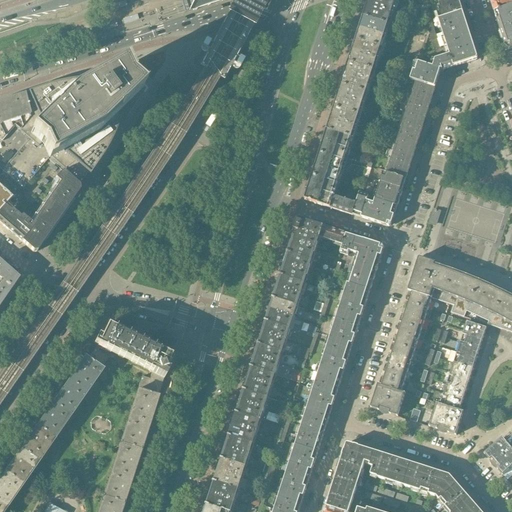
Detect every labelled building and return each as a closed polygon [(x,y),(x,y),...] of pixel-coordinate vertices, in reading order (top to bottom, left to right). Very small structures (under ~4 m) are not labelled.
[(192,0),(187,12),(209,5),(224,0),(233,0),(229,11),(230,11),(247,20),(254,24),(256,25),(267,0),(192,0)] [(396,4),(385,0),(368,0),(363,18),(389,27),(396,4)] [(463,12),(458,0),(442,0),(444,3),(436,5),(431,7),(432,11),(438,9),(439,12),(436,13),(438,20),(463,12)] [(511,0),(500,0),(491,3),(494,12),(511,6),(511,0)] [(511,6),(494,12),(497,21),(511,16),(511,6)] [(421,10),(426,26),(432,24),(427,8),(421,10)] [(471,39),(466,21),(463,12),(438,20),(447,47),(471,39)] [(511,16),(497,21),(500,30),(511,26),(511,16)] [(389,27),(363,18),(356,41),(382,49),(389,27)] [(427,26),(435,51),(440,49),(432,24),(427,26)] [(511,26),(500,30),(506,48),(509,50),(511,49),(511,26)] [(477,57),(474,48),(471,39),(447,47),(440,49),(435,51),(434,51),(419,56),(416,63),(441,71),(442,72),(476,61),(477,57)] [(382,49),(356,41),(349,63),(375,71),(382,49)] [(375,71),(349,63),(341,86),(368,94),(375,71)] [(441,71),(416,63),(411,81),(414,82),(415,82),(435,89),(441,71)] [(0,169),(23,189),(44,164),(44,165),(53,160),(80,184),(84,178),(87,173),(90,175),(92,172),(96,167),(99,161),(103,156),(108,146),(111,142),(113,138),(116,131),(116,129),(117,127),(118,125),(119,122),(119,120),(120,118),(120,115),(121,113),(121,111),(141,91),(133,85),(129,81),(123,67),(97,81),(94,80),(92,80),(89,80),(83,80),(79,80),(74,80),(68,81),(62,82),(54,84),(48,86),(28,93),(24,94),(1,101),(0,101),(0,169)] [(397,76),(410,81),(412,74),(400,70),(397,76)] [(201,77),(193,91),(205,98),(213,84),(208,81),(206,80),(201,77)] [(406,180),(424,125),(435,89),(415,82),(401,128),(386,174),(406,180)] [(368,94),(341,86),(334,108),(361,117),(368,94)] [(361,117),(334,108),(327,131),(351,139),(353,140),(361,117)] [(380,111),(377,121),(382,123),(385,112),(380,111)] [(351,139),(327,131),(320,154),(344,162),(351,139)] [(344,162),(320,154),(312,177),(337,185),(344,162)] [(0,175),(19,191),(21,188),(0,170),(0,175)] [(24,218),(22,216),(24,213),(16,206),(13,211),(6,205),(12,199),(11,198),(0,209),(0,223),(32,253),(36,252),(44,242),(45,242),(73,202),(72,201),(79,191),(79,187),(78,186),(62,172),(55,180),(57,182),(29,223),(24,219),(24,218)] [(406,180),(386,174),(382,173),(379,183),(380,183),(374,201),(397,209),(406,180)] [(338,185),(337,185),(312,177),(305,200),(329,208),(333,197),(334,197),(338,185)] [(511,208),(441,185),(421,249),(511,277),(511,208)] [(0,209),(11,198),(0,188),(0,209)] [(397,209),(374,201),(372,209),(365,207),(368,197),(359,194),(358,199),(352,216),(388,227),(391,225),(397,209)] [(348,202),(334,197),(333,197),(329,208),(352,216),(358,199),(350,197),(348,202)] [(202,223),(195,220),(194,222),(193,222),(190,229),(198,233),(201,226),(201,225),(202,223)] [(323,227),(301,220),(300,222),(297,221),(294,231),(295,231),(320,239),(323,227)] [(346,235),(323,227),(320,239),(342,246),(346,235)] [(320,239),(295,231),(288,253),(312,261),(320,239)] [(367,300),(378,266),(384,248),(383,246),(346,235),(342,246),(340,253),(344,255),(348,256),(351,247),(355,248),(358,249),(344,293),(367,300)] [(312,261),(288,253),(280,276),(305,284),(312,261)] [(511,294),(505,291),(480,280),(454,269),(419,258),(408,292),(412,293),(432,299),(454,307),(451,314),(511,333),(511,294)] [(16,278),(0,263),(0,281),(11,289),(16,282),(16,278)] [(337,277),(341,264),(338,263),(333,276),(337,277)] [(305,284),(280,276),(273,299),(298,307),(305,284)] [(0,281),(0,304),(11,289),(0,281)] [(330,299),(327,297),(328,293),(323,291),(320,302),(318,307),(323,309),(320,318),(324,319),(330,299)] [(358,330),(364,309),(367,300),(344,293),(340,307),(335,323),(358,330)] [(428,310),(432,299),(412,293),(408,304),(428,310)] [(290,332),(298,307),(273,299),(265,324),(290,332)] [(421,331),(428,310),(408,304),(401,324),(421,331)] [(480,350),(487,328),(467,322),(460,343),(480,350)] [(349,357),(354,340),(358,330),(335,323),(326,349),(349,357)] [(282,355),(290,332),(265,324),(257,347),(282,355)] [(415,351),(421,331),(401,324),(395,345),(415,351)] [(312,354),(319,334),(315,332),(317,328),(311,326),(308,336),(313,338),(308,353),(312,354)] [(157,397),(163,379),(167,371),(164,369),(170,358),(107,327),(98,344),(96,347),(106,352),(108,348),(152,370),(149,379),(142,376),(137,390),(157,397)] [(473,370),(480,350),(460,343),(453,364),(473,370)] [(408,372),(415,351),(395,345),(388,366),(408,372)] [(275,378),(282,355),(257,347),(250,370),(275,378)] [(95,349),(87,359),(101,369),(108,358),(95,349)] [(340,384),(346,366),(349,357),(326,349),(317,376),(340,384)] [(86,393),(102,370),(101,369),(87,359),(85,358),(69,381),(86,393)] [(466,391),(473,370),(453,364),(446,384),(466,391)] [(402,393),(408,372),(388,366),(382,386),(402,393)] [(268,401),(275,378),(250,370),(243,393),(268,401)] [(338,392),(340,384),(317,376),(315,385),(338,392)] [(70,416),(86,393),(69,381),(53,404),(70,416)] [(460,411),(466,391),(446,384),(440,405),(460,411)] [(329,419),(335,401),(338,392),(315,385),(306,412),(329,419)] [(398,417),(405,394),(402,393),(382,386),(378,385),(370,408),(398,417)] [(149,423),(157,397),(137,390),(129,417),(149,423)] [(260,424),(268,401),(243,393),(236,413),(235,416),(260,424)] [(280,402),(277,414),(287,417),(290,406),(280,402)] [(53,404),(37,427),(55,438),(70,416),(53,404)] [(460,411),(440,405),(436,404),(429,427),(456,436),(464,413),(460,411)] [(292,406),(278,447),(282,448),(295,407),(292,406)] [(323,437),(329,419),(306,412),(300,430),(323,437)] [(253,446),(260,424),(235,416),(228,438),(253,446)] [(140,450),(149,423),(129,417),(120,443),(140,450)] [(38,462),(55,438),(37,427),(21,450),(38,462)] [(320,446),(323,437),(300,430),(297,438),(320,446)] [(246,469),(253,446),(228,438),(221,461),(246,469)] [(317,455),(320,446),(297,438),(294,447),(317,455)] [(511,449),(505,441),(502,438),(484,454),(503,476),(511,468),(511,449)] [(275,439),(271,450),(276,452),(280,440),(275,439)] [(131,477),(140,450),(120,443),(111,470),(131,477)] [(342,511),(348,511),(359,479),(365,462),(370,464),(373,451),(349,444),(346,446),(326,506),(342,511)] [(309,481),(315,464),(317,455),(294,447),(286,474),(309,481)] [(22,485),(38,462),(21,450),(5,473),(22,485)] [(395,484),(402,461),(373,451),(370,464),(369,466),(373,468),(370,475),(377,477),(377,478),(395,484)] [(264,473),(262,480),(267,481),(268,475),(269,475),(264,491),(268,493),(279,459),(275,458),(273,464),(266,462),(262,473),(264,473)] [(238,492),(246,469),(221,461),(214,484),(238,492)] [(420,492),(428,469),(402,461),(395,484),(420,492)] [(463,492),(450,476),(428,469),(420,492),(436,497),(445,507),(463,492)] [(123,503),(131,477),(111,470),(103,497),(123,503)] [(0,503),(6,508),(22,485),(5,473),(0,479),(0,503)] [(301,507),(306,490),(309,481),(286,474),(277,500),(301,507)] [(231,511),(238,492),(214,484),(206,506),(224,511),(231,511)] [(376,493),(377,487),(366,484),(364,489),(376,493)] [(390,497),(392,492),(380,488),(378,493),(390,497)] [(468,511),(476,506),(463,492),(445,507),(449,511),(468,511)] [(378,502),(380,497),(367,493),(365,498),(378,502)] [(407,503),(409,498),(397,494),(395,499),(407,503)] [(120,511),(123,503),(103,497),(97,511),(120,511)] [(262,498),(257,511),(261,511),(265,499),(262,498)] [(398,509),(400,504),(385,499),(383,504),(398,509)] [(299,511),(301,507),(277,500),(273,511),(299,511)] [(65,511),(48,503),(43,511),(65,511)]
